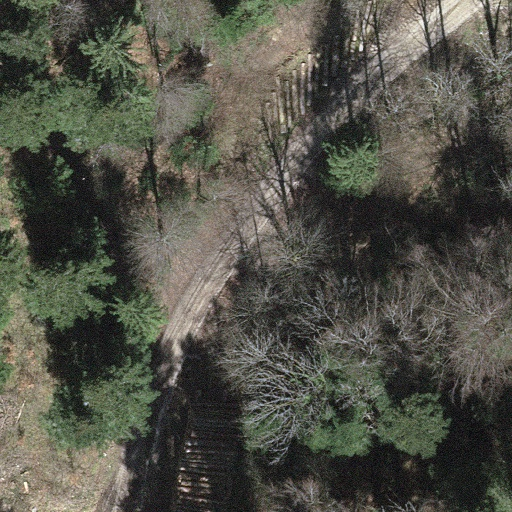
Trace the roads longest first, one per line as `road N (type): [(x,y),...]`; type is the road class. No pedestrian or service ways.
road 1 (track): [(483,0),(342,115),(193,314),(127,485),(127,511)]
road 2 (track): [(342,115),(422,0)]
